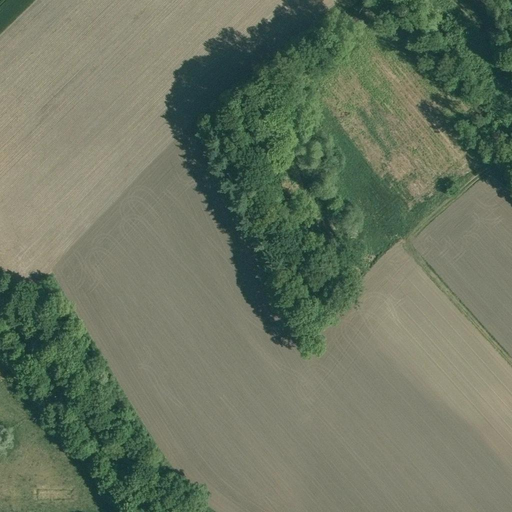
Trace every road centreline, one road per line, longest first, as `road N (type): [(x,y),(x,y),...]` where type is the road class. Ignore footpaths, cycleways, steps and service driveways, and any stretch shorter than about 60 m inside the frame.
road 1 (residential): [(154,511),(0,298)]
road 2 (track): [(511,143),(410,225),(364,278)]
